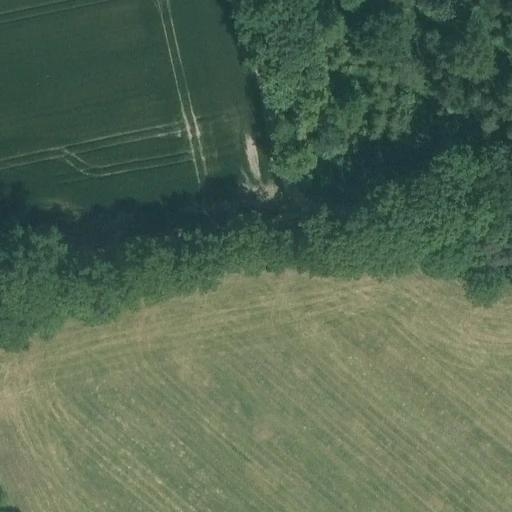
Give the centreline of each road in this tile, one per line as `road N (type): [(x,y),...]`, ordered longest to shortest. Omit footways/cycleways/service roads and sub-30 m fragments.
road 1 (track): [(0,283),(511,184)]
road 2 (track): [(307,224),(254,0)]
